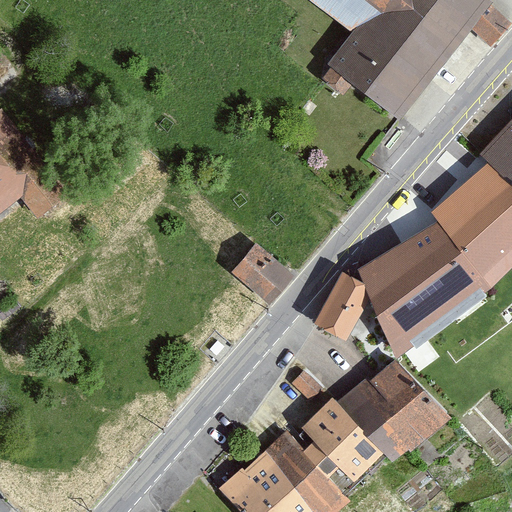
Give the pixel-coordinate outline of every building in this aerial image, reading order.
[(318,0),(353,28),(332,54),(402,110),(490,0),(318,0)] [(0,209),(24,191),(42,214),(74,191),(3,97),(0,98),(0,209)] [(511,117),(480,152),(491,162),(511,182),(511,117)] [(441,205),(498,285),(511,269),(511,182),(491,162),(441,205)] [(441,205),(359,257),(400,355),(498,285),(441,205)] [(260,239),(235,265),(270,298),(295,271),(260,239)] [(370,293),(344,278),(324,314),(350,328),(370,293)] [(398,352),(342,401),(383,446),(395,460),(451,411),(400,355),(398,352)] [(304,366),(292,378),(311,396),(323,384),(304,366)] [(317,435),(306,444),(340,483),(383,446),(342,401),(338,395),(306,422),(317,435)] [(292,427),(266,449),(317,510),(317,511),(331,511),(350,497),(340,483),(306,444),(292,427)] [(266,449),(226,482),(248,511),(314,511),(317,510),(266,449)]
